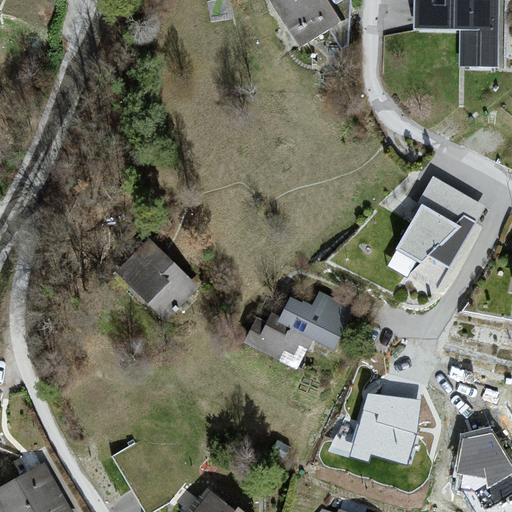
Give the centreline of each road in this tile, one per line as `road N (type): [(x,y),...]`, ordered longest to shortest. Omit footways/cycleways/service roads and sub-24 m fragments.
road 1 (residential): [(102,511),(33,391),(19,348),(16,311),(38,217),(36,163)]
road 2 (residential): [(372,0),(376,96),(411,130),(511,182)]
road 3 (residential): [(103,0),(36,163)]
